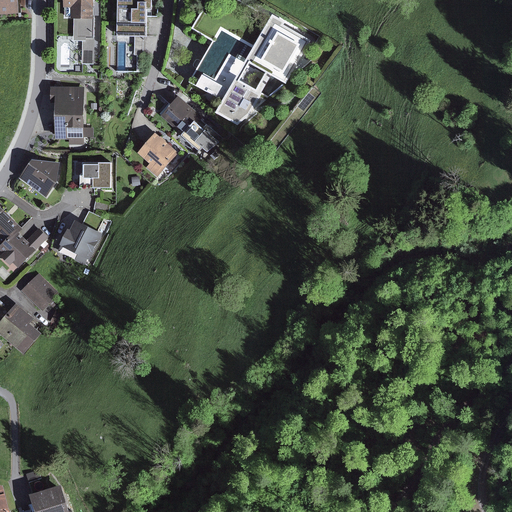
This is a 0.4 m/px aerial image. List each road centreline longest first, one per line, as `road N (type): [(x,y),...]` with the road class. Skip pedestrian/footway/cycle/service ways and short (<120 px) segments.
road 1 (track): [(386,511),(410,489),(436,436),(511,364)]
road 2 (residential): [(41,0),(31,112),(0,187)]
